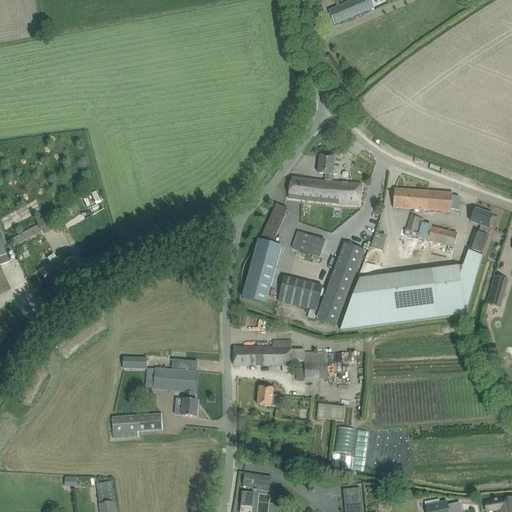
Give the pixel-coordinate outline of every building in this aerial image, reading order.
[(338,6),(328,11),(329,12),(329,11),(335,24),(334,25),(335,26),(341,23),(375,9),(374,8),(373,8),(369,0),(353,0),(351,1),(338,6)] [(289,199),(321,203),(324,203),(359,208),(361,195),(362,185),(351,184),(331,182),(332,175),(333,175),(335,158),(320,156),(318,174),(326,175),(325,181),(292,177),(289,199)] [(453,194),(429,192),(395,189),(393,209),(451,213),(451,211),(453,194)] [(288,210),(277,205),(262,237),(273,242),(288,210)] [(493,215),(476,209),(475,209),(471,222),(481,226),(478,234),(475,233),(469,249),(483,254),(492,229),(488,228),(493,215)] [(411,216),(407,232),(420,236),(424,220),(411,216)] [(43,235),(38,226),(9,241),(14,250),(43,235)] [(0,294),(9,291),(0,268),(0,266),(10,262),(5,249),(9,247),(0,227),(0,294)] [(454,248),(457,234),(431,228),(428,241),(454,248)] [(292,249),(319,258),(325,241),(297,232),(292,249)] [(373,247),(386,250),(389,235),(377,232),(373,247)] [(258,240),(242,298),(266,305),(281,247),(272,244),(258,240)] [(345,244),(317,318),(337,326),(364,251),(345,244)] [(482,256),(468,251),(463,266),(359,279),(340,331),(465,315),(464,307),(467,307),(482,256)] [(39,272),(42,277),(48,285),(66,273),(58,260),(39,272)] [(508,281),(494,277),(487,305),(488,305),(488,304),(500,308),(503,299),(503,300),(508,281)] [(317,311),(323,287),(284,278),(278,301),(317,311)] [(292,366),(292,356),(292,342),(272,341),(273,347),(234,348),(234,367),(283,366),(283,372),(291,372),(291,366),(292,366)] [(305,369),(305,378),(326,377),(326,353),(305,353),(305,369)] [(148,370),(148,359),(123,358),(123,369),(148,370)] [(172,360),(172,369),(186,370),(197,371),(197,362),(187,361),(172,360)] [(181,417),(186,417),(196,418),(198,401),(193,401),(194,393),(196,393),(197,373),(156,369),(154,389),(185,391),(184,399),(183,399),(181,417)] [(296,381),(305,381),(305,378),(305,369),(296,369),(296,381)] [(281,396),(273,395),(274,389),(259,387),(257,405),(280,408),(281,396)] [(321,418),(347,419),(348,405),(321,405),(321,418)] [(113,434),(139,432),(163,430),(162,414),(112,418),(113,434)] [(337,452),(352,453),(353,428),(338,427),(337,452)] [(244,473),(242,486),(256,488),(255,490),(269,492),(271,477),(244,473)] [(76,477),(65,476),(64,486),(76,487),(76,477)] [(485,504),(486,511),(488,511),(492,511),(500,510),(500,511),(511,511),(511,497),(507,498),(507,499),(497,501),(497,500),(494,500),(495,502),(485,504)] [(116,511),(115,503),(99,505),(100,511),(116,511)] [(426,507),(426,511),(449,511),(447,503),(440,504),(426,507)]
